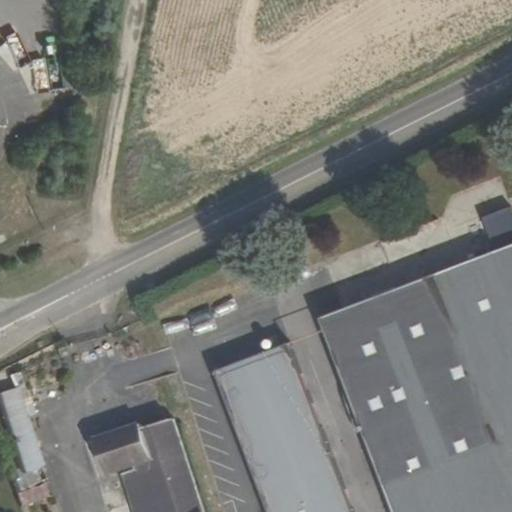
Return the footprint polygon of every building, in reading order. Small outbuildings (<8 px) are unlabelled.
[(24,94),(49,90),(45,64),(20,67),(24,94)] [(511,511),(511,250),(327,320),(400,511),(511,511)] [(268,511),(352,511),(290,345),(216,373),(268,511)] [(15,385),(0,390),(0,401),(17,394),(15,385)] [(17,394),(0,401),(0,443),(30,433),(28,423),(36,420),(33,408),(23,412),(17,394)] [(127,474),(137,511),(202,511),(172,418),(141,430),(139,423),(96,438),(108,476),(127,474)]
